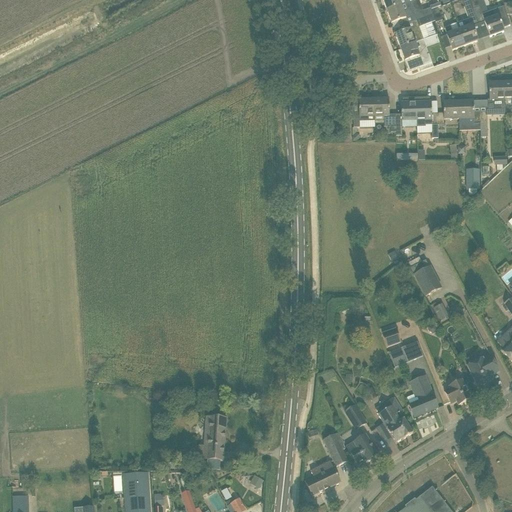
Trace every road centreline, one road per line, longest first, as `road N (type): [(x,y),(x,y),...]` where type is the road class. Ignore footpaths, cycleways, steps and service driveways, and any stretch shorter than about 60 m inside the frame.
road 1 (primary): [(280,511),(296,191),(273,0)]
road 2 (residential): [(511,46),(400,81),(382,58),(363,0)]
